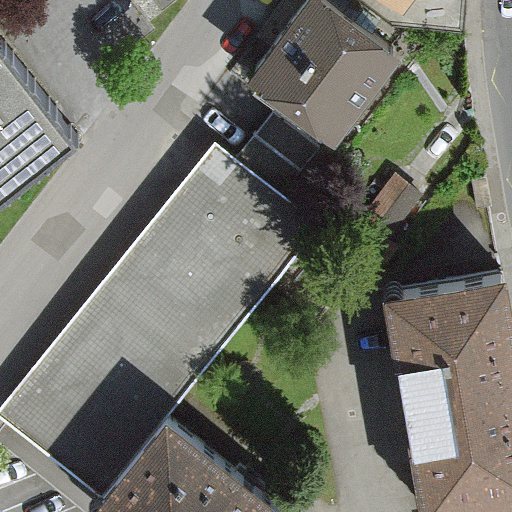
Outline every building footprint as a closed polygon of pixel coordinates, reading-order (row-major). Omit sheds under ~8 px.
[(399,54),(330,0),(306,0),(244,79),(328,145),(399,54)] [(460,31),(461,0),(399,0),(397,3),(392,0),(360,0),(392,24),(460,31)] [(0,188),(74,129),(0,37),(0,188)] [(269,110),(235,156),(283,194),(319,148),(269,110)] [(216,141),(0,410),(0,413),(98,492),(167,405),(315,220),(283,194),(235,156),(216,141)] [(488,206),(493,205),(488,175),(481,176),(474,177),(479,207),(488,206)] [(395,176),(371,209),(399,229),(423,197),(395,176)] [(511,344),(500,272),(378,292),(413,511),(432,511),(511,499),(511,344)] [(300,511),(167,405),(98,492),(89,499),(105,511),(300,511)]
